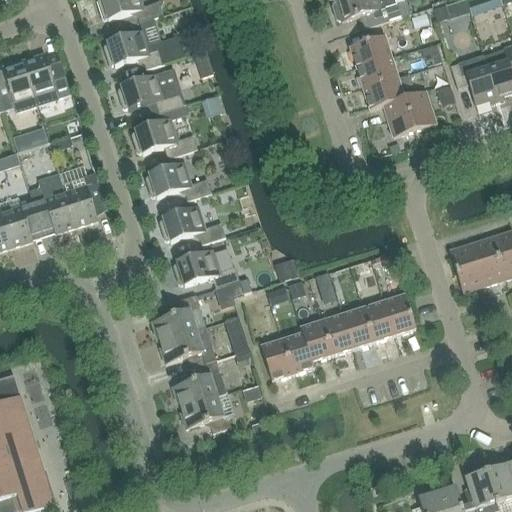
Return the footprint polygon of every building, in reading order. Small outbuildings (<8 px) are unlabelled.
[(139,27),(163,19),(159,5),(143,10),(139,0),(100,0),(101,1),(98,2),(96,5),(102,22),(104,23),(107,22),(108,24),(136,15),(139,27)] [(392,0),(348,0),(335,4),(335,6),(333,7),(332,9),(336,22),(339,24),(341,23),(342,25),(365,18),(369,31),(399,22),(410,18),(406,5),(395,8),(392,0)] [(400,38),(431,29),(426,15),(396,25),(400,38)] [(178,39),(146,49),(142,34),(106,46),(107,48),(104,49),(103,51),(108,68),(110,69),(113,68),(114,70),(142,62),(145,73),(185,61),(178,39)] [(356,71),(391,60),(385,39),(350,50),(356,71)] [(511,51),(483,60),(498,106),(504,104),(503,100),(511,97),(511,76),(511,75),(511,51)] [(34,100),(35,100),(55,93),(58,103),(70,99),(61,70),(49,74),(44,58),(23,65),(34,100)] [(363,93),(398,81),(391,60),(356,71),(363,93)] [(458,69),(451,72),(458,93),(469,89),(475,109),(490,104),(491,108),(498,106),(483,60),(458,69)] [(37,109),(35,100),(34,100),(23,65),(2,72),(3,74),(0,77),(0,104),(3,115),(14,112),(15,116),(37,109)] [(159,117),(183,109),(179,95),(163,100),(156,78),(120,90),(121,92),(118,93),(117,95),(122,112),(124,113),(127,112),(128,114),(156,106),(159,117)] [(370,114),(383,109),(383,108),(404,101),(398,81),(363,93),(370,114)] [(404,101),(415,134),(436,128),(426,95),(404,101)] [(383,108),(383,109),(393,141),(415,134),(404,101),(383,108)] [(173,161),(197,153),(193,139),(177,144),(170,122),(134,133),(135,136),(132,136),(131,139),(136,156),(138,157),(141,156),(142,158),(170,149),(173,161)] [(187,205),(211,197),(207,183),(191,188),(184,166),(148,177),(149,179),(146,180),(144,183),(150,200),(152,201),(155,200),(156,202),(184,193),(187,205)] [(65,196),(76,232),(97,225),(94,214),(106,210),(95,176),(64,187),(66,196),(65,196)] [(76,232),(65,196),(62,187),(41,193),(43,198),(31,202),(41,233),(40,230),(51,227),(55,238),(76,232)] [(0,217),(11,252),(32,245),(29,234),(40,231),(40,233),(41,233),(31,202),(19,206),(17,201),(0,206),(0,217)] [(201,249),(225,241),(221,227),(205,232),(198,210),(162,221),(163,223),(160,224),(158,227),(164,244),(166,245),(169,244),(170,246),(198,237),(201,249)] [(0,255),(11,252),(0,217),(0,255)] [(511,258),(511,234),(492,241),(498,262),(511,258)] [(498,262),(492,241),(470,248),(477,269),(498,262)] [(477,269),(470,248),(449,255),(456,276),(477,269)] [(174,268),(172,270),(178,287),(180,289),(183,288),(184,290),(212,281),(215,292),(239,285),(235,270),(233,271),(227,252),(212,256),(212,253),(176,265),(177,267),(174,268)] [(511,258),(498,262),(505,284),(511,281),(511,258)] [(484,290),(505,284),(498,262),(477,269),(484,290)] [(463,297),(484,290),(477,269),(456,276),(463,297)] [(308,302),(302,285),(288,289),(294,307),(308,302)] [(158,347),(196,335),(196,334),(205,331),(199,311),(195,299),(171,307),(175,318),(151,326),(158,347)] [(383,305),(394,340),(416,333),(405,299),(383,305)] [(394,340),(383,305),(363,312),(374,347),(394,340)] [(374,347),(363,312),(342,318),(353,353),(374,347)] [(353,353),(342,318),(322,325),(332,360),(353,353)] [(300,331),(302,337),(303,337),(312,366),(313,366),(332,360),(322,325),(300,331)] [(199,346),(196,335),(158,347),(165,368),(188,361),(192,372),(216,364),(212,353),(211,348),(204,345),(199,346)] [(314,372),(313,366),(312,366),(303,337),(302,337),(282,343),(293,378),(314,372)] [(272,385),(293,378),(282,343),(261,350),(272,385)] [(172,391),(178,412),(226,397),(216,364),(192,372),(195,383),(172,391)] [(0,383),(0,511),(28,511),(55,504),(46,475),(44,476),(14,379),(0,383)] [(226,397),(217,400),(178,412),(185,433),(209,426),(212,437),(236,430),(226,397)] [(496,506),(511,500),(511,483),(507,468),(486,474),(496,506)] [(497,511),(486,474),(465,481),(469,493),(475,511),(497,511)] [(368,486),(373,500),(386,496),(381,482),(368,486)] [(462,511),(462,510),(456,491),(418,502),(421,511),(462,511)] [(465,509),(462,510),(462,511),(475,511),(469,493),(464,495),(468,507),(465,509)]
